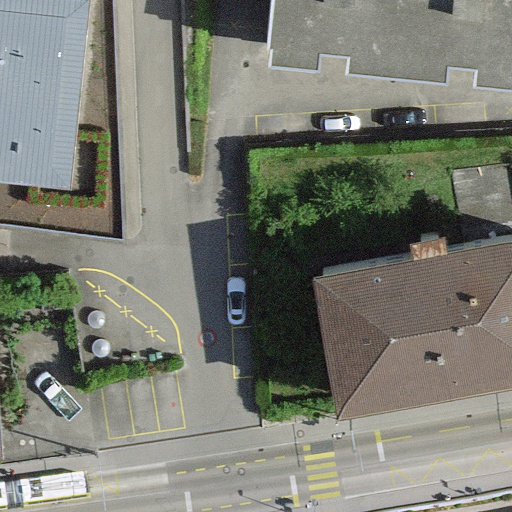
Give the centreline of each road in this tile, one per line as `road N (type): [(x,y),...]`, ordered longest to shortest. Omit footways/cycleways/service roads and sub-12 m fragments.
road 1 (tertiary): [(511,436),(32,511)]
road 2 (unknown): [(197,263),(213,160),(240,125),(511,107)]
